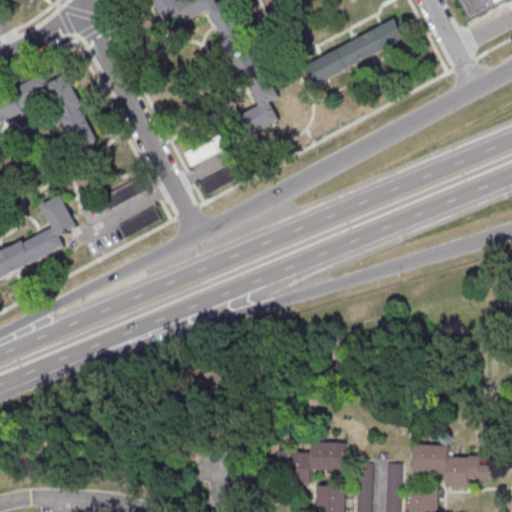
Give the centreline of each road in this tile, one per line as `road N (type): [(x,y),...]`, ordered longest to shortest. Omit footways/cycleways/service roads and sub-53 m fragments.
road 1 (secondary): [(511,137),(0,355)]
road 2 (secondary): [(0,383),(511,171)]
road 3 (secondary): [(0,395),(144,339),(511,230)]
road 4 (secondary): [(360,148),(0,332)]
road 5 (residential): [(196,235),(76,9)]
road 6 (secondary): [(511,66),(360,148)]
road 7 (residential): [(144,511),(100,500),(0,504)]
